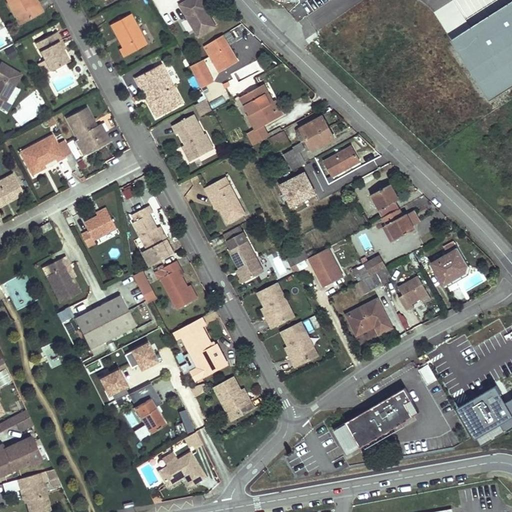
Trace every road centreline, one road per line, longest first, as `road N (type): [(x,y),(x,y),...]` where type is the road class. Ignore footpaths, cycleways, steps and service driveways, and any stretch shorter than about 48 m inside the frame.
road 1 (residential): [(244,0),(511,263)]
road 2 (residential): [(287,422),(149,158)]
road 3 (residential): [(233,507),(501,461),(511,467)]
road 4 (residential): [(511,282),(287,422)]
road 5 (residential): [(149,158),(63,0)]
road 6 (residential): [(149,158),(0,229)]
